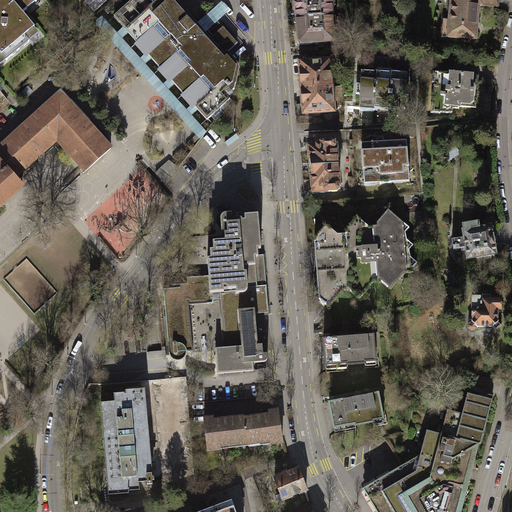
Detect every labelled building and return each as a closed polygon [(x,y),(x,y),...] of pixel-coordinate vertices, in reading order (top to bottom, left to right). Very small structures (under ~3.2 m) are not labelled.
[(29,41),(24,36),(34,28),(22,13),(36,1),(35,0),(0,0),(0,55),(1,55),(6,60),(29,41)] [(195,106),(198,110),(207,119),(229,99),(228,98),(233,94),(231,92),(234,89),(238,65),(227,52),(237,44),(223,28),(213,35),(208,29),(204,32),(197,24),(174,0),(132,0),(114,16),(123,27),(128,32),(137,43),(135,46),(145,57),(148,55),(161,69),(158,71),(168,83),(171,80),(175,84),(184,95),(181,97),(192,109),(195,106)] [(296,13),(296,19),(332,16),(331,7),(332,7),(331,0),(294,0),(294,1),(293,1),(294,13),(296,13)] [(478,4),(482,4),(482,0),(451,0),(450,21),(445,21),(443,36),(475,39),(478,4)] [(204,32),(208,29),(229,10),(221,2),(197,24),(204,32)] [(128,32),(123,27),(118,32),(102,15),(94,22),(198,138),(206,130),(192,115),(198,110),(195,106),(192,109),(181,97),(184,95),(175,84),(171,80),(168,83),(158,71),(161,69),(148,55),(145,57),(135,46),(137,43),(128,32)] [(296,19),(298,42),(300,45),(334,42),(332,16),(296,19)] [(299,63),(301,89),(332,86),(329,60),(299,63)] [(376,72),(357,71),(356,95),(359,95),(358,109),(374,110),(374,109),(376,72)] [(470,107),(473,76),(461,75),(461,72),(453,71),(452,74),(437,73),(436,86),(433,86),(433,95),(435,95),(435,108),(439,109),(439,112),(448,112),(448,108),(459,108),(459,106),(470,107)] [(392,73),(376,72),(374,109),(389,110),(390,108),(392,73)] [(406,74),(392,73),(390,108),(396,109),(396,106),(404,106),(406,74)] [(334,112),(332,86),(301,89),(303,114),(334,112)] [(61,93),(0,147),(0,155),(18,175),(57,139),(86,171),(111,149),(61,93)] [(307,140),(309,167),(338,165),(336,138),(307,140)] [(407,140),(361,144),(365,185),(410,181),(407,140)] [(454,143),(443,151),(448,158),(459,152),(454,143)] [(15,177),(18,175),(0,155),(0,206),(23,186),(15,177)] [(179,168),(168,161),(155,173),(165,184),(179,168)] [(309,167),(311,194),(340,191),(338,165),(309,167)] [(232,214),(225,215),(223,216),(221,217),(221,220),(221,223),(222,235),(224,235),(225,242),(213,243),(214,251),(210,251),(211,259),(207,259),(209,276),(187,277),(188,284),(173,285),(173,288),(164,289),(169,353),(170,356),(171,358),(174,360),(178,361),(182,360),(185,357),(186,354),(187,351),(193,351),(189,305),(213,303),(213,293),(221,293),(225,348),(215,349),(217,374),(254,371),(253,362),(265,362),(266,361),(267,360),(268,359),(267,354),(263,354),(263,345),(258,345),(255,314),(268,313),(264,255),(258,255),(257,249),(261,249),(258,215),(244,216),(245,218),(232,219),(232,214)] [(393,214),(383,226),(369,228),(362,222),(352,234),(338,235),(331,229),(321,241),(315,242),(319,299),(326,305),(333,298),(332,287),(350,286),(350,291),(357,296),(364,289),(363,279),(381,277),(381,282),(388,287),(395,280),(394,269),(413,268),(417,263),(411,257),(409,250),(414,245),(407,240),(406,232),(410,228),(393,214)] [(453,250),(465,248),(467,259),(496,254),(491,226),(480,228),(478,222),(461,225),(462,231),(464,237),(451,239),(453,250)] [(502,297),(473,297),(472,322),(470,322),(468,324),(468,327),(470,330),(474,330),(476,328),(477,326),(501,326),(502,297)] [(324,339),(326,372),(348,371),(348,365),(365,363),(365,362),(376,361),(374,335),(356,337),(356,335),(348,335),(349,338),(324,339)] [(427,430),(421,454),(363,489),(376,511),(461,511),(471,475),(479,445),(481,443),(494,396),(484,393),(485,390),(478,388),(472,386),(470,394),(468,394),(462,414),(448,410),(441,434),(427,430)] [(116,402),(101,403),(109,495),(128,493),(128,490),(139,490),(138,482),(147,481),(147,485),(153,484),(145,390),(126,391),(126,394),(115,395),(116,402)] [(329,403),(336,434),(356,430),(356,426),(373,422),(373,420),(383,418),(378,393),(362,396),(362,395),(353,396),(354,398),(329,403)] [(245,418),(248,442),(248,444),(270,441),(271,443),(282,442),(282,438),(278,411),(269,412),(270,415),(245,418)] [(207,447),(208,450),(220,449),(220,446),(248,442),(245,418),(245,417),(229,419),(228,416),(221,417),(221,420),(213,421),(213,418),(204,419),(207,447)] [(298,469),(275,478),(283,499),(307,490),(298,469)] [(201,511),(235,511),(232,501),(201,511)]
